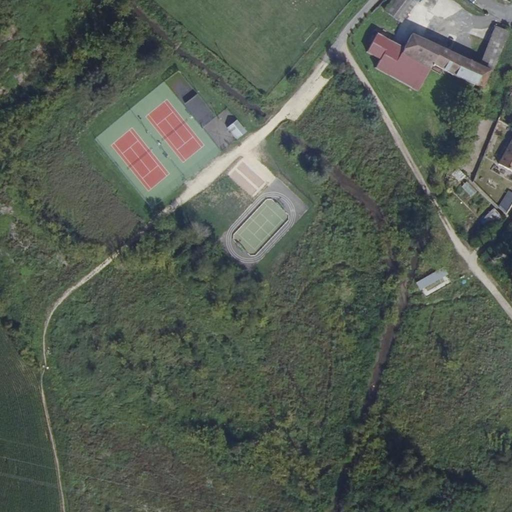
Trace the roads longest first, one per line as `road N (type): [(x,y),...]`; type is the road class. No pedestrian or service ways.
road 1 (track): [(511,315),(469,260),(341,40)]
road 2 (residential): [(375,0),(259,140)]
